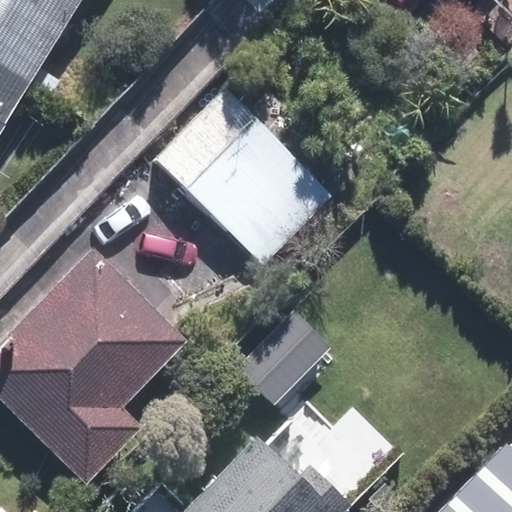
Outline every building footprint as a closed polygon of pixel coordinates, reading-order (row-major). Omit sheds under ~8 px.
[(0,0),(0,112),(67,0),(0,0)] [(212,90),(142,162),(165,184),(257,273),(327,200),(272,148),(297,122),(262,87),(237,113),(212,90)] [(169,350),(72,256),(0,330),(0,422),(69,490),(127,431),(108,412),(169,350)] [(316,354),(278,317),(222,374),(259,411),(316,354)] [(280,486),(233,442),(165,511),(338,511),(295,471),(280,486)] [(511,511),(511,470),(490,449),(429,511),(511,511)]
